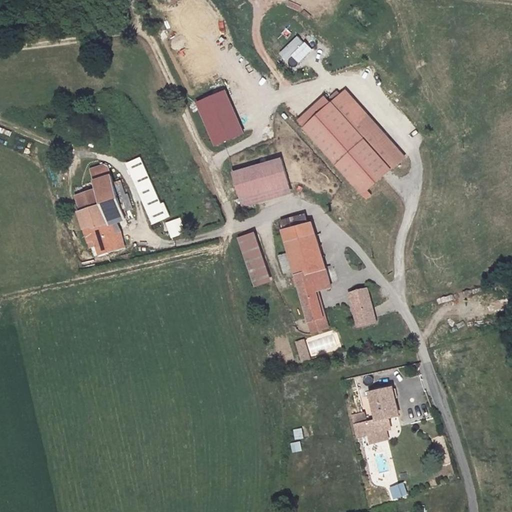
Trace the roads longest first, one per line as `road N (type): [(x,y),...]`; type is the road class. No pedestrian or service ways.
road 1 (unclassified): [(474,511),(418,332),(358,247),(296,204),(235,228),(222,199)]
road 2 (track): [(222,199),(144,27)]
road 3 (track): [(144,27),(0,48)]
